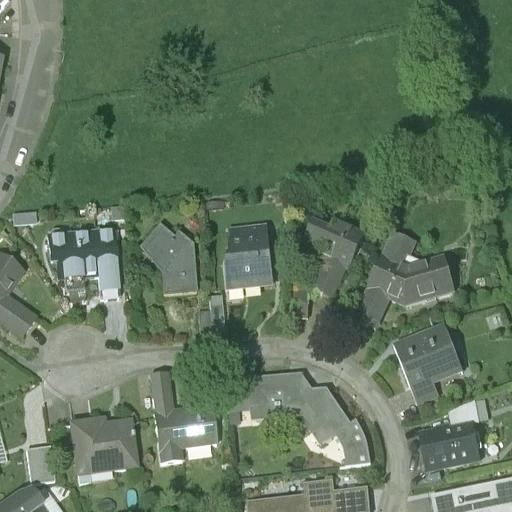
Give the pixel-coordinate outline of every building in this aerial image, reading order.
[(223,206),(205,208),(206,215),(223,213),(223,206)] [(124,213),(111,214),(112,227),(124,226),(124,213)] [(332,235),(315,227),(302,256),(327,267),(314,297),(334,305),(347,276),(351,278),(368,240),(336,225),(332,235)] [(175,245),(160,233),(140,256),(163,281),(164,302),(196,299),(192,251),(179,240),(175,245)] [(223,258),(227,296),(274,291),(268,233),(229,237),(231,257),(223,258)] [(116,236),(47,242),(50,276),(56,275),(57,288),(64,287),(65,298),(84,297),(84,285),(98,284),(100,303),(121,302),(116,236)] [(419,250),(394,238),(354,326),(379,337),(391,309),(406,315),(454,301),(443,263),(421,269),(412,265),(419,250)] [(26,280),(0,261),(0,332),(20,347),(37,324),(9,304),(26,280)] [(310,299),(294,298),(292,325),(308,326),(310,299)] [(208,303),(209,318),(211,339),(224,339),(222,302),(208,303)] [(209,318),(198,319),(200,340),(211,339),(209,318)] [(446,333),(394,354),(419,415),(441,406),(437,395),(466,383),(446,333)] [(304,382),(247,385),(247,390),(250,417),(250,427),(303,425),(322,453),(328,450),(347,476),(373,474),(371,464),(334,397),(314,397),(304,382)] [(8,384),(0,387),(0,404),(15,399),(8,384)] [(250,417),(247,390),(224,392),(227,420),(250,417)] [(172,396),(151,398),(160,472),(182,470),(181,457),(215,453),(210,413),(175,418),(172,396)] [(104,426),(69,431),(77,485),(138,477),(131,427),(105,431),(104,426)] [(422,439),(428,476),(479,468),(473,431),(422,439)] [(303,503),(246,509),(245,511),(371,511),(370,497),(336,499),(335,488),(303,491),(303,503)] [(511,511),(511,491),(427,508),(428,511),(511,511)] [(18,504),(4,511),(42,511),(34,499),(18,504)]
